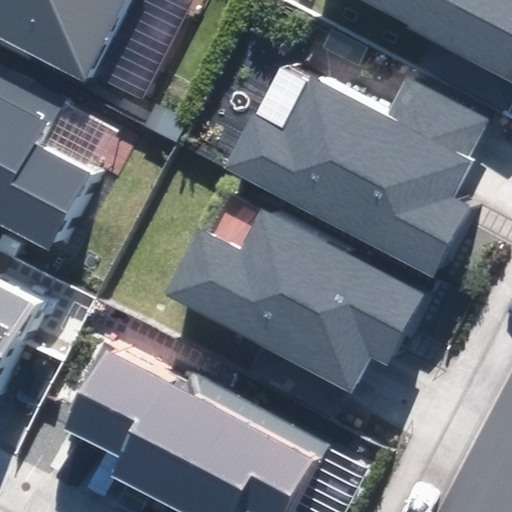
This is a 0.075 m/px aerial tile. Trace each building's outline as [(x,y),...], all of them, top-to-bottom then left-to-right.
[(126,0),(0,0),(0,35),(84,79),(126,0)] [(511,0),(364,0),(511,77),(511,0)] [(62,95),(0,62),(0,222),(47,247),(86,174),(35,148),(62,95)] [(251,114),(224,166),(430,273),(467,204),(449,194),(487,121),(406,79),(385,119),(313,81),(286,132),(251,114)] [(200,233),(168,293),(352,389),(368,357),(385,365),(422,294),(263,211),(240,254),(200,233)] [(0,370),(36,302),(0,283),(0,370)] [(191,392),(110,350),(69,428),(122,456),(112,474),(186,511),(230,511),(235,503),(250,511),(285,511),(323,441),(199,377),(191,392)]
